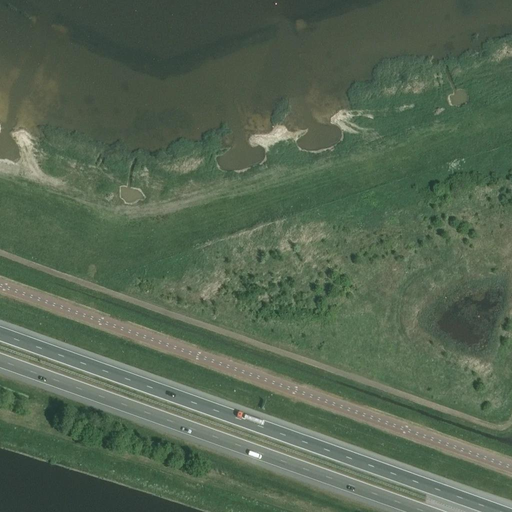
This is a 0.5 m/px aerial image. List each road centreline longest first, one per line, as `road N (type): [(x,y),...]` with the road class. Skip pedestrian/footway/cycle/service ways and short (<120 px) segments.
road 1 (residential): [(511,467),(0,285)]
road 2 (motorway): [(497,511),(0,334)]
road 3 (motorway): [(0,361),(421,511)]
